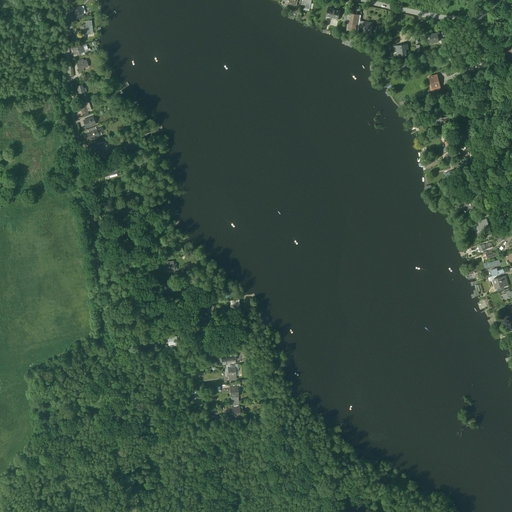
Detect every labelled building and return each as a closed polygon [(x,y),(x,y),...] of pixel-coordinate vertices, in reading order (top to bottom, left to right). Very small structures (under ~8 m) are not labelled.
[(302,9),(309,11),(310,8),(311,3),(311,0),(304,0),(303,3),(302,9)] [(73,9),(75,17),(83,14),(80,7),(73,9)] [(333,18),(338,19),(340,11),(328,8),(326,15),(333,16),(333,18)] [(347,27),(356,28),(357,20),(358,15),(352,14),(351,20),(348,20),(347,23),(347,27)] [(80,26),(81,34),(89,33),(88,27),(90,27),(90,25),(91,25),(91,20),(85,21),(85,25),(83,25),(83,26),(80,26)] [(371,31),(373,22),(364,21),(363,28),(365,29),(365,30),(365,31),(371,31)] [(429,34),(430,42),(439,41),(438,33),(429,34)] [(397,48),(398,55),(405,54),(405,50),(407,49),(407,44),(397,45),(398,48),(397,48)] [(86,45),(82,46),(72,49),(74,54),(84,52),(83,51),(87,50),(86,45)] [(78,69),(83,68),(88,66),(86,66),(85,61),(86,61),(86,60),(84,61),(83,59),(76,61),(77,63),(76,63),(76,64),(77,63),(78,69),(77,69),(78,69)] [(403,69),(403,70),(405,70),(404,69),(408,69),(407,61),(399,62),(399,63),(400,70),(402,70),(403,69)] [(431,82),(433,89),(437,88),(440,87),(437,75),(431,76),(433,82),(431,82)] [(80,93),(81,98),(85,97),(84,92),(83,92),(82,89),(83,89),(82,85),(77,87),(79,94),(80,93)] [(84,121),(86,127),(95,124),(93,118),(86,120),(84,121)] [(97,133),(96,130),(90,133),(90,132),(87,133),(90,140),(99,136),(97,133)] [(444,135),(446,145),(446,146),(451,145),(451,144),(450,142),(451,142),(450,139),(452,139),(451,134),(444,135)] [(92,156),(93,162),(107,159),(106,153),(100,154),(98,154),(97,148),(99,148),(91,149),(92,156)] [(448,154),(450,160),(460,157),(459,153),(458,151),(452,152),(448,154)] [(110,170),(110,173),(106,174),(103,175),(103,177),(108,176),(117,174),(116,169),(111,170),(110,170)] [(458,169),(451,171),(452,177),(451,178),(451,180),(452,180),(452,181),(459,179),(458,176),(461,175),(460,172),(459,173),(458,169)] [(112,196),(114,203),(121,201),(120,194),(112,196)] [(465,202),(468,211),(476,208),(472,198),(465,202)] [(478,227),(479,231),(489,228),(486,219),(480,221),(480,222),(479,222),(480,226),(478,227)] [(125,244),(125,252),(134,251),(133,245),(130,246),(130,243),(125,244)] [(163,265),(164,272),(174,271),(173,264),(173,261),(168,262),(168,265),(166,265),(163,265)] [(494,279),(496,287),(502,285),(502,286),(503,286),(508,284),(506,278),(502,279),(501,276),(497,277),(497,278),(494,279)] [(163,289),(163,293),(173,292),(173,291),(171,292),(171,285),(172,284),(163,285),(163,289)] [(503,292),(504,294),(505,293),(507,298),(507,299),(511,297),(511,292),(511,291),(509,292),(508,290),(506,291),(503,292)] [(168,345),(177,343),(176,337),(167,338),(168,338),(169,344),(168,345)] [(230,387),(231,397),(238,396),(238,393),(236,393),(236,387),(237,387),(237,386),(230,387)] [(232,407),(233,418),(240,417),(240,413),(239,407),(232,407)]
